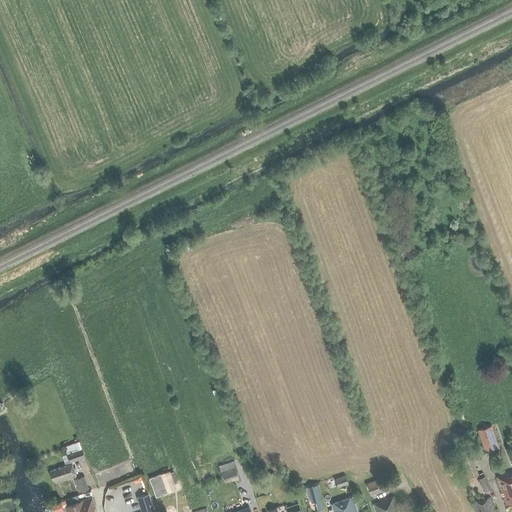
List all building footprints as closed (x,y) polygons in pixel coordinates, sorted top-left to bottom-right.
[(478,430),(485,453),(499,448),(491,425),(478,430)] [(67,454),(69,462),(84,456),(79,441),(65,446),(68,454),(67,454)] [(469,452),(454,458),(463,480),(464,480),(475,475),(478,475),(469,452)] [(234,461),(218,466),(223,480),(239,476),(234,461)] [(56,479),(57,482),(76,476),(72,463),(50,471),(53,480),(56,479)] [(511,471),(496,477),(506,506),(511,504),(511,471)] [(475,475),(464,480),(465,484),(477,479),(475,475)] [(84,476),(74,480),(79,493),(88,490),(84,476)] [(334,479),(337,487),(348,483),(345,476),(334,479)] [(479,479),(485,492),(490,489),(484,476),(479,479)] [(366,484),(370,495),(384,489),(380,478),(366,484)] [(241,485),(234,488),(242,507),(249,504),(241,485)] [(308,491),(311,503),(321,501),(317,485),(307,487),(308,491)] [(154,511),(148,493),(136,497),(141,511),(154,511)] [(333,511),(357,511),(351,496),(330,504),(333,511)] [(399,511),(393,496),(372,504),(375,511),(399,511)] [(477,511),(493,511),(489,498),(474,503),(476,511),(477,511)] [(93,511),(92,508),(94,507),(91,499),(83,502),(82,501),(67,506),(68,511),(93,511)] [(52,505),(54,511),(59,511),(64,511),(63,508),(61,502),(52,505)]
